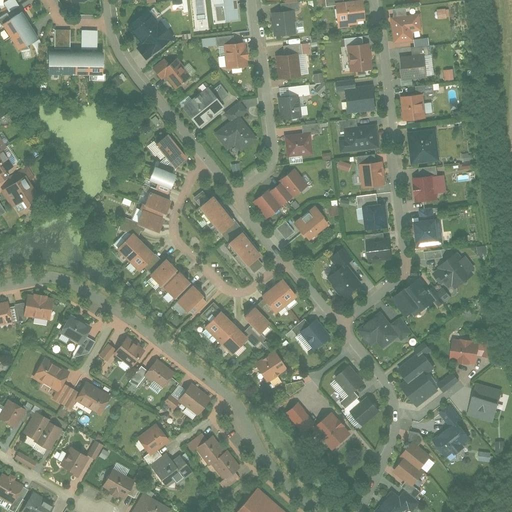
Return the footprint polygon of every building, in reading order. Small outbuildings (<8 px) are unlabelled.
[(15,0),(7,0),(4,2),(8,11),(18,7),(15,0)] [(185,0),(172,0),(173,11),(186,10),(185,0)] [(214,0),(217,23),(239,20),(235,0),(214,0)] [(365,24),(361,0),(356,0),(334,3),(338,28),(365,24)] [(291,9),(269,12),(273,37),(295,34),(291,9)] [(437,10),(438,19),(450,18),(449,9),(437,10)] [(31,24),(23,11),(4,23),(12,36),(31,24)] [(140,44),(136,47),(145,59),(174,38),(163,23),(158,26),(147,11),(127,26),(140,44)] [(0,24),(0,25),(10,18),(7,13),(0,18),(0,24)] [(423,31),(421,15),(390,18),(393,43),(414,41),(413,32),(423,31)] [(39,38),(31,24),(12,36),(19,49),(39,38)] [(54,49),(70,49),(70,30),(54,30),(54,49)] [(97,49),(98,31),(81,31),(81,49),(97,49)] [(246,68),(243,43),(224,45),(226,70),(246,68)] [(369,71),(366,44),(346,45),(348,73),(369,71)] [(49,49),(48,74),(62,75),(62,50),(49,49)] [(62,50),(62,75),(75,75),(76,50),(62,50)] [(76,50),(75,75),(89,75),(89,50),(76,50)] [(89,50),(89,75),(102,75),(103,50),(89,50)] [(299,52),(275,55),(279,81),(302,77),(299,52)] [(425,54),(399,56),(401,80),(427,78),(425,54)] [(161,79),(165,76),(175,89),(188,78),(175,62),(171,66),(165,58),(152,69),(161,79)] [(445,80),(454,80),(453,70),(444,70),(445,80)] [(118,75),(112,80),(117,87),(123,82),(118,75)] [(376,110),(373,85),(345,89),(349,114),(376,110)] [(224,107),(208,87),(183,108),(199,128),(224,107)] [(298,93),(277,97),(281,121),(302,117),(298,93)] [(427,119),(423,94),(400,97),(403,122),(427,119)] [(226,149),(234,143),(240,151),(258,138),(244,119),(249,116),(239,102),(225,112),(231,120),(214,133),(226,149)] [(321,124),(302,125),(303,135),(312,134),(322,133),(321,124)] [(381,149),(378,125),(344,129),(345,139),(339,140),(340,153),(381,149)] [(437,129),(408,132),(412,164),(441,161),(437,129)] [(185,157),(166,133),(154,143),(173,166),(185,157)] [(314,155),(312,134),(303,135),(285,136),(288,158),(314,155)] [(0,181),(7,178),(5,175),(14,169),(2,150),(5,148),(0,140),(0,181)] [(339,161),(338,169),(350,170),(351,163),(339,161)] [(386,186),(384,161),(358,164),(361,189),(386,186)] [(175,175),(153,165),(147,180),(168,189),(175,175)] [(302,189),(289,172),(279,180),(281,183),(269,193),(266,189),(253,200),(266,217),(291,198),(302,189)] [(434,176),(413,178),(416,203),(437,201),(434,176)] [(22,178),(1,190),(15,215),(36,203),(22,178)] [(164,216),(170,199),(148,191),(142,207),(164,216)] [(200,206),(222,232),(236,220),(213,194),(200,206)] [(391,228),(387,204),(362,207),(365,231),(391,228)] [(328,224),(314,206),(293,223),(307,241),(328,224)] [(157,232),(164,216),(142,207),(135,224),(157,232)] [(441,218),(413,221),(416,248),(444,245),(441,218)] [(116,247),(129,235),(126,232),(113,244),(116,247)] [(261,256),(243,232),(226,245),(243,268),(261,256)] [(133,233),(117,249),(128,260),(144,244),(133,233)] [(393,260),(392,237),(366,239),(368,262),(393,260)] [(144,244),(128,260),(140,271),(156,255),(144,244)] [(443,258),(443,250),(425,251),(425,259),(443,258)] [(452,292),(469,279),(453,257),(436,270),(452,292)] [(178,271),(166,259),(148,276),(160,289),(178,271)] [(326,278),(343,299),(361,286),(344,264),(326,278)] [(191,284),(178,271),(160,289),(172,301),(191,284)] [(297,297),(283,280),(272,289),(286,306),(297,297)] [(203,297),(191,284),(172,301),(185,314),(203,297)] [(403,289),(391,299),(406,318),(414,311),(418,316),(431,306),(413,284),(405,291),(403,289)] [(286,306),(272,289),(262,297),(276,315),(286,306)] [(28,295),(26,318),(50,321),(53,298),(28,295)] [(0,326),(13,323),(9,301),(0,303),(0,326)] [(256,305),(243,319),(259,334),(272,321),(256,305)] [(381,312),(358,330),(370,346),(377,341),(384,350),(399,337),(402,341),(413,332),(401,318),(392,325),(381,312)] [(235,326),(222,313),(205,329),(219,343),(235,326)] [(70,316),(60,334),(81,346),(92,329),(70,316)] [(331,339),(318,321),(300,334),(312,352),(331,339)] [(248,339),(235,326),(219,343),(232,356),(248,339)] [(480,342),(453,338),(450,360),(477,364),(480,342)] [(125,339),(113,354),(132,368),(144,353),(125,339)] [(407,381),(400,387),(417,406),(438,387),(426,373),(434,366),(426,358),(433,351),(424,342),(415,351),(416,353),(397,371),(407,381)] [(286,369),(275,352),(255,365),(266,382),(286,369)] [(43,359),(33,378),(61,392),(70,372),(43,359)] [(155,361),(145,376),(165,390),(175,375),(155,361)] [(364,384),(351,366),(335,378),(348,395),(364,384)] [(290,395),(304,385),(300,379),(285,388),(290,395)] [(494,422),(503,390),(478,383),(468,415),(494,422)] [(85,384),(76,401),(101,414),(110,397),(85,384)] [(178,402),(197,414),(208,398),(189,385),(178,402)] [(380,413),(369,398),(351,411),(362,426),(380,413)] [(9,400),(0,415),(0,420),(11,427),(22,408),(9,400)] [(316,422),(300,402),(286,413),(302,433),(316,422)] [(179,403),(176,408),(182,412),(185,408),(179,403)] [(449,428),(433,439),(446,456),(473,436),(451,406),(439,415),(449,428)] [(34,440),(47,419),(36,412),(23,434),(34,440)] [(350,434),(332,413),(315,427),(333,448),(350,434)] [(45,447),(58,425),(47,419),(34,440),(45,447)] [(156,424),(137,439),(151,456),(170,442),(156,424)] [(207,436),(191,448),(206,469),(211,466),(221,481),(235,470),(223,453),(220,455),(207,436)] [(86,454),(95,459),(103,445),(94,440),(86,454)] [(424,473),(419,469),(430,457),(412,442),(400,455),(404,458),(392,471),(411,487),(424,473)] [(73,446),(61,464),(77,475),(89,457),(73,446)] [(105,460),(109,453),(103,449),(99,456),(105,460)] [(18,452),(14,460),(33,468),(37,460),(18,452)] [(478,461),(490,461),(490,453),(479,452),(478,461)] [(193,473),(182,455),(173,461),(171,457),(154,467),(168,489),(193,473)] [(134,481),(113,469),(103,487),(125,499),(134,481)] [(0,474),(0,473),(0,496),(13,503),(22,485),(0,474)] [(283,511),(257,489),(236,511),(283,511)] [(398,499),(391,493),(376,511),(405,511),(406,511),(410,511),(418,502),(404,491),(398,499)] [(32,493),(21,511),(22,511),(51,511),(55,505),(32,493)] [(169,511),(171,509),(142,494),(133,511),(169,511)]
